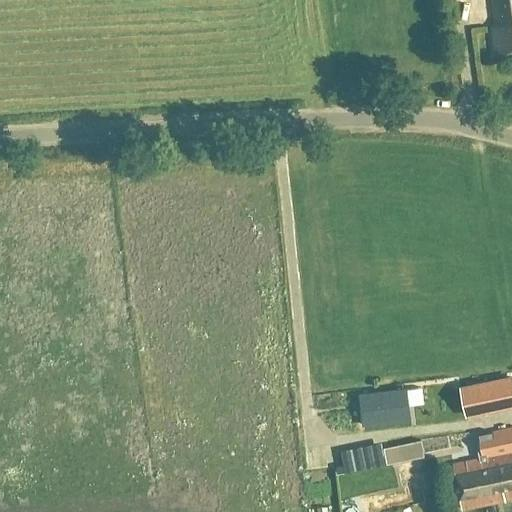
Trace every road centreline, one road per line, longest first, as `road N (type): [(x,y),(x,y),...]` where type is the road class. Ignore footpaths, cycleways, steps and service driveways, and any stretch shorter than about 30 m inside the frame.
road 1 (unclassified): [(0,139),(409,117),(511,138)]
road 2 (unknown): [(511,432),(472,126)]
